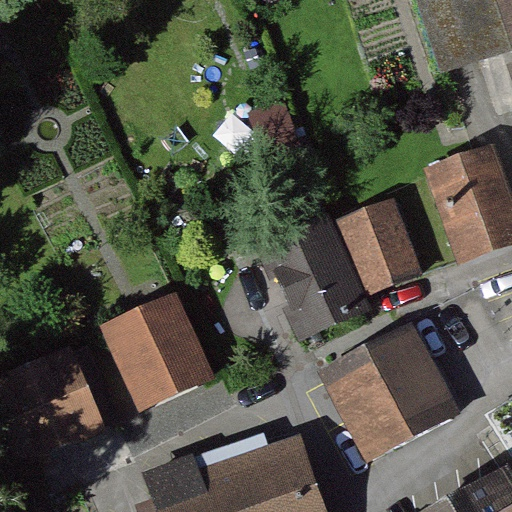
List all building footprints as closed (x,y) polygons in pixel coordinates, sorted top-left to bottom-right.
[(511,0),(483,0),(511,85),(511,0)] [(284,120),(249,131),(265,185),(301,174),(284,120)] [(511,245),(511,213),(494,161),(431,182),(459,264),(511,245)] [(419,280),(392,212),(341,231),(368,300),(419,280)] [(366,327),(325,231),(257,260),(298,357),(366,327)] [(177,307),(100,343),(139,426),(216,390),(177,307)] [(452,420),(407,337),(326,381),(371,464),(452,420)] [(104,441),(70,358),(0,387),(0,443),(14,478),(104,441)] [(316,511),(291,436),(138,487),(146,511),(316,511)] [(511,511),(511,499),(507,490),(497,477),(441,511),(511,511)]
